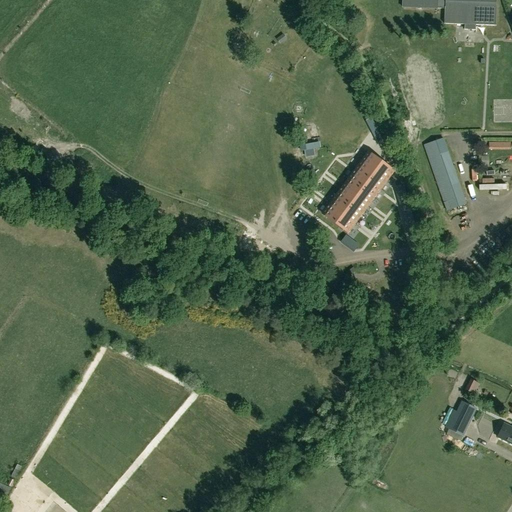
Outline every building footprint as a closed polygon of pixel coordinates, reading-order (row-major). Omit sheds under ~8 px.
[(402,0),(402,8),(437,9),(437,8),(440,9),(440,7),(444,7),(444,9),(444,24),(464,25),(464,30),(475,30),(475,26),(496,26),(497,6),(496,6),(496,0),(402,0)] [(319,48),(309,61),(315,65),(324,52),(319,48)] [(463,197),(443,139),(427,144),(448,202),(450,210),(466,204),(463,197)] [(321,214),(348,233),(394,171),(367,152),(321,214)] [(498,181),(498,173),(486,173),(486,181),(498,181)] [(396,187),(401,203),(406,201),(402,185),(396,187)] [(406,201),(401,203),(400,203),(410,237),(419,234),(404,185),(402,185),(406,201)] [(346,235),(342,241),(354,250),(358,244),(346,235)] [(478,384),(470,380),(465,391),(477,397),(479,392),(475,390),(478,384)] [(463,437),(476,409),(461,402),(456,412),(454,411),(445,428),(463,437)] [(497,438),(511,445),(511,427),(504,424),(497,438)] [(15,478),(21,466),(17,464),(11,476),(15,478)] [(0,483),(0,496),(5,499),(10,488),(0,483)]
